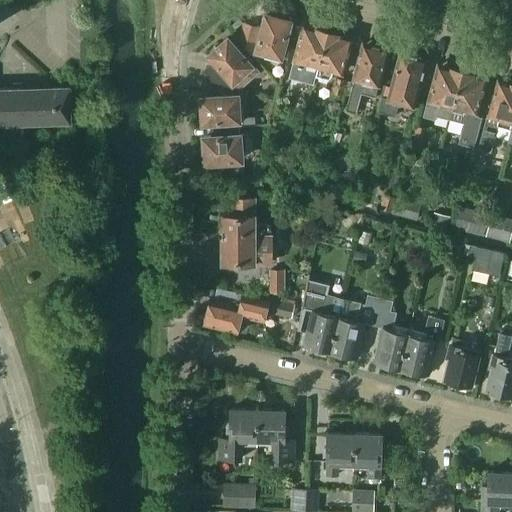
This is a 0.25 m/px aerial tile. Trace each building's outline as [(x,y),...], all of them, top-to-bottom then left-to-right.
[(243,22),(239,38),(256,58),(258,50),(281,55),(290,21),(287,20),(286,17),(279,15),(276,17),(267,15),(263,31),(257,29),(258,25),(243,22)] [(318,66),(327,31),(304,25),(295,60),(318,66)] [(327,31),(318,66),(316,75),(328,78),(333,69),(342,72),(351,37),(327,31)] [(211,51),(209,54),(233,80),(250,65),(228,38),(219,44),(216,44),(211,48),(211,51)] [(353,81),(346,108),(356,111),(362,91),(375,95),(387,48),(363,42),(353,81)] [(400,52),(391,87),(388,98),(383,96),(379,111),(396,115),(399,102),(413,105),(425,58),(400,52)] [(449,120),(462,71),(439,64),(430,98),(428,98),(423,116),(435,119),(436,117),(449,120)] [(294,84),(298,69),(288,67),(284,82),(294,84)] [(485,77),(462,71),(449,120),(463,124),(458,143),(473,147),(481,117),(475,115),(485,77)] [(342,96),(346,81),(336,79),(332,94),(342,96)] [(511,128),(511,126),(511,84),(499,81),(490,115),(498,117),(496,125),(511,128)] [(0,124),(72,122),(70,87),(0,89),(0,124)] [(237,96),(201,98),(202,109),(200,111),(200,117),(202,119),(202,122),(239,120),(237,96)] [(239,124),(211,125),(212,136),(203,136),(203,140),(201,143),(201,147),(204,149),(204,161),(241,159),(241,152),(245,152),(244,134),(251,134),(251,127),(239,127),(239,124)] [(422,145),(426,129),(415,126),(411,142),(422,145)] [(348,199),(352,186),(333,181),(329,194),(348,199)] [(395,197),(385,194),(381,208),(391,211),(395,197)] [(254,196),(232,196),(232,213),(222,213),(222,223),(254,223),(254,196)] [(393,214),(418,216),(419,201),(395,199),(393,214)] [(435,213),(432,223),(447,227),(450,217),(435,213)] [(487,235),(486,238),(509,243),(510,240),(511,230),(511,219),(492,215),(490,221),(487,235)] [(271,223),(254,223),(222,223),(222,243),(272,243),(272,233),(271,233),(271,223)] [(272,260),(272,243),(222,243),(222,260),(272,260)] [(504,252),(477,247),(472,270),(499,276),(504,252)] [(283,270),(270,270),(270,292),(283,292),(283,270)] [(308,273),(302,308),(313,311),(308,331),(305,330),(303,341),(314,344),(313,348),(329,351),(338,312),(343,294),(328,290),(329,285),(308,280),(310,274),(308,273)] [(338,312),(329,351),(344,355),(345,352),(357,355),(359,345),(356,344),(362,319),(373,322),(380,294),(367,291),(365,300),(343,294),(338,312)] [(211,296),(204,322),(237,330),(241,315),(253,317),(264,320),(266,311),(269,299),(242,292),(240,300),(233,298),(232,301),(211,296)] [(375,349),(372,359),(384,361),(383,365),(399,369),(408,330),(391,326),(395,310),(389,308),(392,297),(380,294),(373,322),(384,325),(378,350),(375,349)] [(269,299),(266,311),(291,317),(294,304),(269,299)] [(408,330),(399,369),(414,373),(415,370),(426,373),(429,363),(425,362),(430,342),(437,344),(442,322),(427,318),(423,334),(408,330)] [(496,367),(491,389),(500,391),(500,393),(510,396),(510,394),(511,394),(511,356),(508,355),(511,339),(511,332),(500,330),(494,353),(497,354),(494,367),(496,367)] [(464,338),(452,335),(447,355),(450,356),(444,378),(454,380),(454,383),(465,386),(465,383),(469,384),(478,348),(462,345),(464,338)] [(256,437),(257,406),(230,405),(229,435),(219,435),(218,455),(239,456),(240,437),(256,437)] [(284,437),(284,407),(257,406),(256,437),(256,438),(272,438),(271,457),(294,457),(294,437),(284,437)] [(353,462),(355,430),(327,428),(326,472),(338,472),(339,461),(353,462)] [(380,431),(355,430),(353,462),(368,463),(368,473),(379,474),(380,431)] [(511,501),(511,470),(488,470),(487,484),(478,484),(477,511),(497,511),(498,501),(511,501)] [(255,484),(225,483),(224,506),(254,507),(255,484)] [(305,508),(306,486),(294,486),(293,508),(305,508)] [(318,486),(306,486),(305,508),(317,509),(318,486)] [(373,511),(374,491),(352,490),(351,511),(373,511)]
